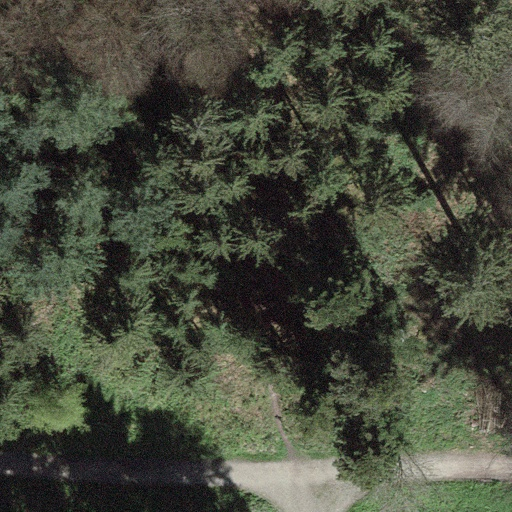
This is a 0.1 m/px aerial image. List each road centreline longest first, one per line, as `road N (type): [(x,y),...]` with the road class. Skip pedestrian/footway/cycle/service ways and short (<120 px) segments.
road 1 (track): [(0,462),(321,477)]
road 2 (track): [(321,477),(481,460),(511,465)]
